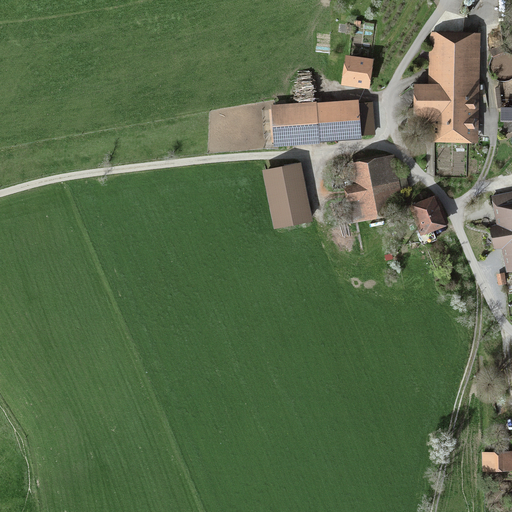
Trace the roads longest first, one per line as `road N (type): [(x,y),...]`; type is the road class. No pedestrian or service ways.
road 1 (unclassified): [(389,147),(173,160),(0,192)]
road 2 (track): [(449,208),(487,165),(492,103),(477,25),(441,6)]
road 3 (track): [(481,281),(434,511)]
road 4 (unclassified): [(511,328),(449,208),(389,147)]
road 5 (unclassified): [(389,147),(397,78),(444,0)]
